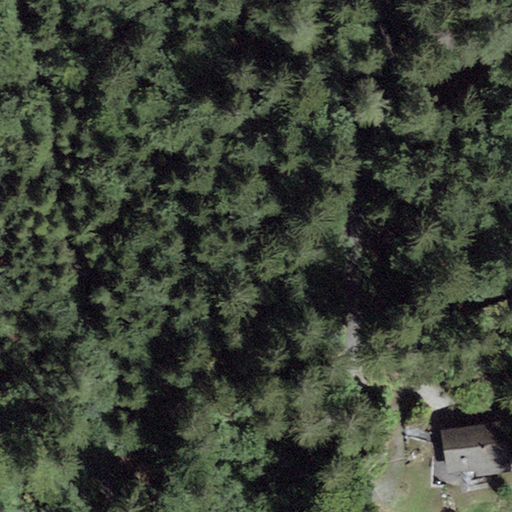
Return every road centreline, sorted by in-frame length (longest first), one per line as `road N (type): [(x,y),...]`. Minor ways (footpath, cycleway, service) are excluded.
road 1 (track): [(375,0),(388,65),(353,240),(356,330),(297,511)]
road 2 (track): [(23,0),(98,339),(101,455),(116,511)]
